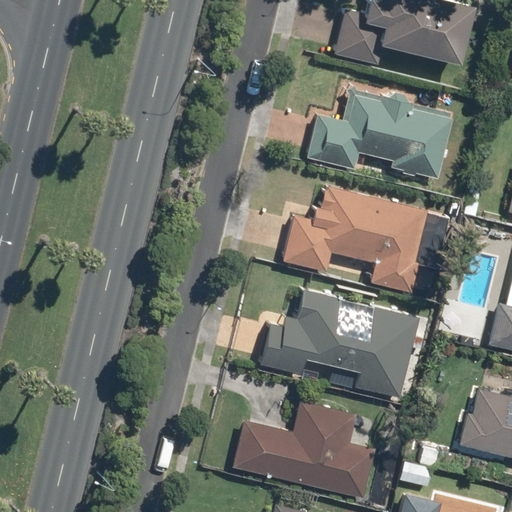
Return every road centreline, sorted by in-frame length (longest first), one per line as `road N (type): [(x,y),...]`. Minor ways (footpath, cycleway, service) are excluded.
road 1 (primary): [(171,0),(44,511)]
road 2 (residential): [(256,0),(137,511)]
road 3 (primary): [(0,231),(52,12)]
